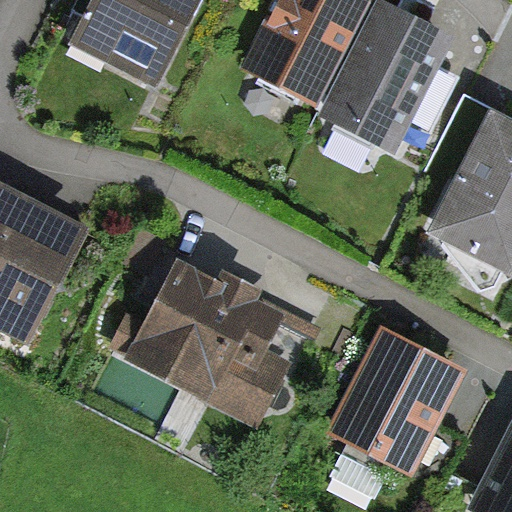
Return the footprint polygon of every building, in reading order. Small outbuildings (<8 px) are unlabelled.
[(195,0),(96,0),(76,42),(155,81),(195,0)] [(365,0),(281,0),(247,66),(313,100),(365,0)] [(384,5),(328,113),(394,147),(450,39),(384,5)] [(511,128),(492,119),(437,229),(511,266),(511,128)] [(0,243),(20,206),(0,195),(0,243)] [(0,243),(0,320),(26,334),(77,237),(20,206),(0,243)] [(183,267),(136,355),(254,417),(301,329),(183,267)] [(457,375),(384,338),(336,431),(410,468),(457,375)] [(511,511),(511,424),(467,511),(468,511),(511,511)]
